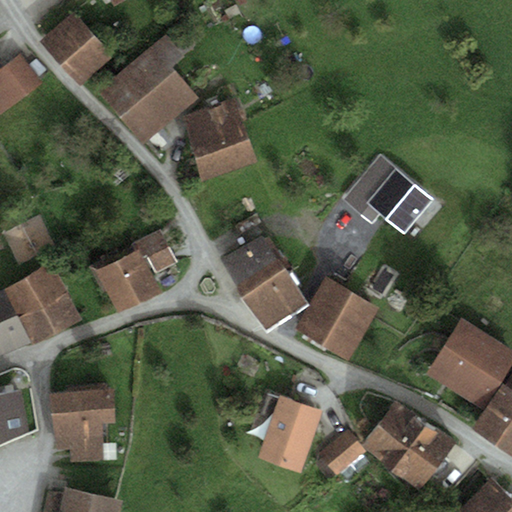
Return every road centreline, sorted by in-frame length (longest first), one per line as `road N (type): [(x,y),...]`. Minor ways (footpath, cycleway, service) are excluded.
road 1 (residential): [(3,0),(49,63),(158,171),(245,324)]
road 2 (residential): [(245,324),(374,382),(511,460)]
road 3 (residential): [(245,324),(204,304),(180,303),(140,311),(0,368)]
